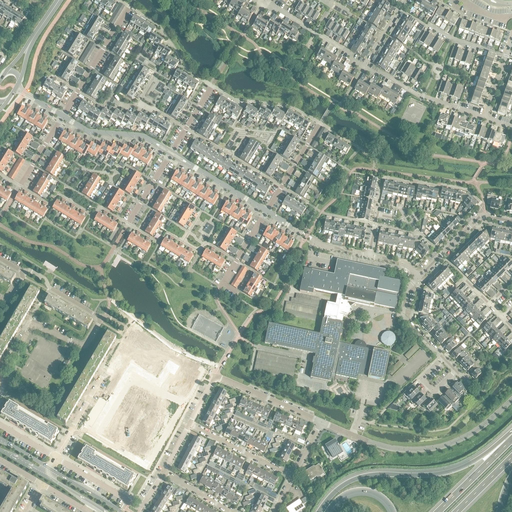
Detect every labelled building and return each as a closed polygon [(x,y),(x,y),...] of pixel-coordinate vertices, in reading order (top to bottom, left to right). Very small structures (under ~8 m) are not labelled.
[(103,0),(101,4),(103,6),(102,8),(105,10),(106,8),(110,1),(110,0),(109,0),(103,0)] [(110,13),(110,12),(113,14),(114,12),(115,10),(117,8),(118,6),(115,4),(116,4),(115,4),(114,3),(114,2),(111,0),(111,1),(110,1),(106,8),(109,9),(107,11),(110,13)] [(232,0),(230,5),(229,5),(228,7),(232,9),(233,7),(235,8),(239,2),(236,0),(232,0)] [(246,2),(246,0),(242,0),(242,2),(243,2),(242,4),(239,2),(235,8),(236,9),(235,11),(239,13),(246,2)] [(381,0),(378,5),(391,13),(393,11),(389,8),(387,8),(389,5),(381,0)] [(417,0),(414,6),(418,9),(423,0),(417,0)] [(423,0),(418,9),(423,11),(428,3),(425,2),(426,1),(426,0),(423,0)] [(423,11),(427,14),(435,1),(434,0),(432,0),(431,3),(430,5),(428,3),(423,11)] [(437,2),(435,1),(427,14),(432,17),(437,9),(436,9),(434,7),(435,6),(437,2)] [(249,4),(246,2),(239,13),(237,16),(241,19),(241,17),(243,18),(247,11),(244,9),(244,8),(245,9),(249,4)] [(295,17),(297,18),(305,5),(299,2),(295,10),(298,12),(295,17)] [(0,11),(0,14),(3,16),(8,8),(4,5),(0,11)] [(309,8),(305,5),(297,18),(299,19),(301,14),(305,16),(309,8)] [(391,13),(378,5),(376,9),(383,14),(385,12),(386,12),(386,13),(386,12),(390,15),(391,13)] [(443,9),(439,7),(435,15),(440,18),(446,6),(445,5),(443,9)] [(446,6),(440,18),(444,20),(449,13),(446,11),(448,7),(446,6)] [(246,25),(256,8),(253,7),(250,12),(251,12),(250,13),(247,11),(243,18),(241,21),(246,25)] [(3,16),(7,19),(12,10),(8,8),(3,16)] [(308,18),(305,23),(307,24),(314,11),(309,8),(305,16),(308,18)] [(376,9),(373,13),(386,22),(387,20),(384,17),(383,17),(382,16),(383,14),(376,9)] [(11,21),(16,13),(12,10),(7,19),(11,21)] [(319,14),(314,11),(307,24),(308,25),(311,20),(315,22),(319,14)] [(449,13),(444,20),(449,23),(456,12),(454,11),(452,14),(449,13)] [(257,31),(259,28),(263,21),(260,19),(260,18),(261,18),(264,13),(261,12),(251,28),(257,31)] [(454,26),(458,18),(455,17),(457,13),(456,12),(449,23),(454,26)] [(11,21),(15,24),(21,15),(16,13),(11,21)] [(373,13),(370,18),(378,23),(380,20),(381,21),(385,24),(386,22),(373,13)] [(21,15),(15,24),(19,26),(23,20),(25,22),(27,19),(21,15)] [(93,15),(90,20),(100,26),(101,25),(104,26),(102,29),(104,30),(106,27),(104,26),(105,25),(102,23),(103,21),(93,15)] [(135,15),(134,15),(130,22),(133,24),(132,26),(134,28),(136,26),(140,19),(138,18),(138,17),(136,15),(135,16),(135,15)] [(270,30),(271,31),(275,24),(272,22),(273,21),(274,21),(277,16),(274,15),(272,18),(265,29),(269,31),(270,30)] [(263,33),(265,29),(272,18),(269,16),(266,21),(267,22),(266,23),(263,21),(259,28),(260,29),(259,30),(263,33)] [(401,16),(400,18),(414,26),(416,22),(408,16),(407,17),(408,17),(406,19),(405,18),(401,16)] [(282,33),(284,34),(288,27),(285,25),(285,24),(286,24),(289,19),(286,17),(284,21),(278,32),(281,34),(282,33)] [(461,20),(459,28),(464,30),(468,18),(466,17),(465,21),(461,20)] [(370,18),(367,22),(377,28),(381,30),(382,28),(378,26),(377,25),(378,23),(370,18)] [(411,31),(414,26),(400,18),(398,20),(402,22),(404,23),(402,25),(411,31)] [(468,18),(464,30),(469,32),(472,24),(469,22),(470,19),(468,18)] [(141,19),(140,19),(136,26),(138,27),(137,29),(140,31),(145,22),(143,21),(144,20),(141,19)] [(276,35),(278,32),(284,21),(281,19),(278,24),(279,25),(279,26),(275,24),(271,31),(273,32),(272,33),(276,35)] [(90,20),(87,24),(88,25),(98,31),(100,27),(102,29),(104,26),(101,25),(100,26),(90,20)] [(334,24),(329,20),(324,28),(328,31),(325,35),(327,36),(334,24)] [(474,34),(478,22),(476,21),(475,25),(472,24),(469,32),(474,34)] [(146,22),(145,22),(140,31),(145,34),(146,32),(151,25),(150,25),(149,24),(149,23),(146,22)] [(284,36),(288,38),(297,24),(294,22),(291,27),(292,28),(291,29),(288,27),(284,34),(285,34),(284,36)] [(479,36),(482,27),(479,26),(480,22),(478,22),(474,34),(479,36)] [(294,40),(297,42),(301,35),(298,33),(295,31),(296,30),(297,31),(300,26),(297,24),(288,38),(292,41),(293,39),(294,40)] [(339,26),(334,24),(327,36),(328,37),(331,33),(334,34),(339,26)] [(367,24),(364,28),(372,33),(373,31),(374,32),(375,32),(378,34),(380,32),(376,30),(376,29),(367,24)] [(482,27),(479,36),(484,37),(488,25),(487,24),(485,28),(482,27)] [(85,29),(87,30),(95,35),(95,34),(98,31),(88,25),(87,26),(85,28),(86,29),(85,29)] [(148,36),(150,37),(153,33),(156,28),(154,27),(151,25),(151,26),(151,25),(146,32),(149,34),(148,36)] [(408,35),(411,31),(402,25),(401,28),(400,27),(399,27),(396,25),(394,26),(408,35)] [(488,25),(484,37),(489,39),(492,31),(489,29),(490,26),(488,25)] [(339,26),(334,34),(338,36),(335,41),(337,42),(344,29),(339,26)] [(406,39),(408,35),(394,26),(393,28),(397,31),(398,32),(397,34),(406,39)] [(361,33),(374,41),(376,39),(372,36),(370,35),(372,33),(364,28),(361,33)] [(494,41),(499,29),(497,28),(496,32),(492,31),(489,39),(494,41)] [(349,33),(344,29),(337,42),(338,43),(341,38),(344,41),(349,33)] [(500,29),(499,29),(494,41),(500,43),(503,34),(499,33),(500,29)] [(92,40),(93,41),(96,37),(97,38),(98,36),(95,34),(95,35),(87,30),(85,30),(83,35),(92,40)] [(431,31),(430,30),(428,33),(425,31),(419,41),(423,44),(431,31)] [(431,31),(423,44),(428,47),(434,37),(431,35),(433,32),(431,31)] [(81,43),(82,42),(84,38),(76,33),(73,38),(81,43)] [(118,36),(117,38),(120,39),(120,38),(128,43),(131,38),(123,33),(121,37),(118,36)] [(153,33),(150,37),(148,40),(151,42),(150,44),(153,46),(154,44),(158,37),(158,36),(156,35),(157,35),(154,33),(153,34),(153,33)] [(359,37),(366,42),(368,39),(369,40),(373,43),(374,41),(361,33),(359,37)] [(403,44),(406,39),(397,34),(395,36),(394,36),(394,35),(394,36),(390,33),(389,35),(393,38),(403,44)] [(434,37),(428,47),(433,50),(441,36),(439,35),(437,39),(434,37)] [(159,37),(158,37),(154,44),(156,45),(155,47),(158,49),(160,45),(163,40),(162,39),(162,38),(159,36),(159,37)] [(433,50),(437,52),(443,43),(440,41),(442,37),(441,36),(433,50)] [(366,42),(359,37),(356,41),(369,49),(370,47),(366,45),(367,45),(366,45),(365,44),(366,42)] [(388,37),(387,39),(390,41),(391,41),(392,42),(391,45),(399,50),(402,45),(392,39),(388,37)] [(85,43),(82,42),(81,43),(73,38),(70,42),(79,47),(81,44),(84,45),(85,43)] [(125,47),(127,49),(130,44),(128,43),(120,38),(120,39),(118,43),(125,47)] [(356,41),(353,46),(361,51),(363,48),(364,49),(368,51),(369,49),(356,41)] [(70,42),(68,47),(76,52),(76,51),(79,47),(70,42)] [(113,45),(111,47),(114,49),(115,48),(122,52),(124,53),(127,49),(125,47),(118,43),(115,47),(113,45)] [(324,50),(318,47),(314,53),(318,55),(317,56),(322,60),(331,45),(328,43),(324,50)] [(158,49),(154,54),(158,56),(157,57),(159,58),(160,57),(161,55),(166,48),(165,48),(164,47),(164,46),(161,44),(161,45),(160,45),(158,49)] [(384,44),(383,46),(397,54),(399,50),(391,45),(389,47),(388,46),(384,44)] [(330,52),(334,47),(331,45),(322,60),(327,63),(332,55),(328,53),(329,52),(330,52)] [(454,60),(460,45),(458,45),(456,48),(453,47),(449,58),(454,60)] [(460,62),(463,51),(460,50),(461,46),(460,45),(454,60),(460,62)] [(360,53),(361,51),(353,46),(350,50),(360,56),(364,58),(365,56),(361,54),(360,53)] [(394,59),(397,54),(383,46),(381,48),(385,50),(387,51),(385,53),(394,59)] [(65,52),(73,57),(75,53),(76,54),(77,55),(79,53),(76,51),(76,52),(68,47),(65,52)] [(114,49),(112,52),(121,58),(124,53),(122,52),(115,48),(114,49)] [(166,48),(161,55),(164,57),(163,59),(165,60),(168,56),(171,51),(169,50),(169,49),(167,48),(166,48)] [(463,51),(460,62),(465,63),(470,49),(468,48),(467,52),(463,51)] [(339,55),(341,51),(338,49),(335,55),(335,56),(336,56),(335,57),(332,55),(327,63),(332,66),(339,55)] [(470,49),(465,63),(470,65),(474,54),(470,53),(472,49),(470,49)] [(485,57),(498,61),(498,59),(494,58),(496,54),(487,51),(485,57)] [(378,52),(377,54),(391,63),(394,59),(385,53),(384,56),(383,55),(382,55),(378,52)] [(389,67),(391,63),(377,54),(376,56),(380,59),(381,60),(380,62),(389,67)] [(332,66),(330,69),(335,72),(340,65),(336,63),(337,62),(338,62),(339,62),(342,56),(339,55),(332,66)] [(169,66),(173,59),(171,58),(172,57),(169,56),(168,56),(165,60),(163,63),(166,65),(165,67),(168,68),(169,66)] [(75,68),(75,67),(78,63),(68,57),(65,62),(75,68)] [(123,61),(116,57),(113,61),(111,59),(109,61),(112,63),(113,62),(120,66),(123,61)] [(483,62),(492,65),(493,62),(497,63),(498,61),(485,57),(483,62)] [(174,60),(173,59),(169,66),(172,68),(171,70),(173,71),(179,62),(178,62),(177,61),(174,59),(174,60)] [(340,65),(335,72),(340,76),(348,64),(350,61),(347,59),(343,65),(344,66),(343,67),(340,65)] [(389,67),(380,62),(378,64),(377,64),(377,63),(373,61),(372,63),(376,65),(376,66),(386,72),(389,67)] [(65,62),(62,67),(72,72),(74,69),(77,70),(78,68),(75,67),(75,68),(65,62)] [(110,66),(117,71),(120,66),(113,62),(112,63),(110,66)] [(403,78),(411,65),(406,62),(400,72),(403,73),(401,77),(403,78)] [(482,67),(494,71),(495,69),(491,68),(492,65),(483,62),(482,67)] [(348,64),(340,76),(338,79),(344,82),(348,75),(345,73),(346,71),(346,72),(347,72),(350,66),(348,64)] [(409,77),(415,68),(411,65),(403,78),(404,79),(406,76),(409,77)] [(117,71),(110,66),(107,70),(105,68),(104,70),(106,72),(107,71),(116,77),(119,72),(117,71)] [(139,72),(146,76),(147,75),(149,71),(148,71),(149,68),(146,66),(145,69),(140,66),(137,71),(139,72)] [(59,71),(61,72),(69,77),(70,76),(72,72),(62,67),(59,71)] [(480,72),(488,75),(490,72),(493,73),(494,71),(482,67),(480,72)] [(415,68),(409,77),(412,79),(410,82),(412,84),(420,70),(415,68)] [(344,82),(349,86),(358,71),(355,69),(352,74),(352,75),(352,76),(352,77),(348,75),(344,82)] [(177,70),(173,77),(176,79),(175,81),(177,82),(178,80),(183,73),(182,73),(181,72),(181,71),(178,70),(177,70),(178,70),(177,70)] [(425,73),(420,70),(412,84),(413,85),(416,81),(419,83),(425,73)] [(104,76),(113,82),(116,77),(107,71),(106,72),(104,76)] [(58,77),(66,82),(69,78),(71,80),(72,78),(70,76),(69,77),(61,72),(58,77)] [(149,77),(147,75),(146,76),(139,72),(136,76),(143,81),(146,77),(148,79),(149,77)] [(478,77),(490,81),(491,80),(487,78),(488,75),(480,72),(478,77)] [(183,74),(183,73),(178,80),(181,82),(180,84),(183,86),(184,83),(188,76),(186,75),(184,73),(183,74)] [(366,76),(363,74),(354,89),(360,92),(364,85),(361,83),(361,81),(362,81),(363,81),(366,76)] [(107,81),(98,75),(95,79),(93,77),(92,79),(94,81),(95,80),(104,86),(107,81)] [(140,85),(141,84),(143,81),(136,76),(133,81),(140,85)] [(188,76),(184,83),(186,85),(185,87),(188,89),(189,87),(193,80),(193,79),(193,80),(191,78),(192,78),(189,76),(189,77),(188,76)] [(376,77),(374,80),(367,92),(372,95),(377,88),(373,85),(374,84),(375,84),(379,79),(376,77)] [(476,82),(485,85),(486,82),(490,83),(490,81),(478,77),(476,82)] [(194,80),(193,80),(189,87),(192,88),(190,90),(193,92),(199,83),(198,83),(197,82),(197,81),(194,79),(194,80)] [(365,95),(367,92),(374,80),(371,79),(368,84),(368,85),(367,87),(364,85),(360,92),(365,95)] [(52,83),(51,82),(47,80),(42,88),(47,91),(52,83)] [(53,80),(52,81),(51,82),(52,83),(47,91),(52,94),(57,86),(53,83),(55,81),(53,80)] [(92,85),(99,89),(101,91),(104,86),(95,80),(94,81),(92,85)] [(385,98),(389,90),(386,88),(386,87),(387,87),(388,87),(391,82),(388,80),(386,83),(379,95),(385,98)] [(144,86),(141,84),(140,85),(133,81),(130,86),(137,90),(139,91),(140,89),(139,88),(140,86),(142,88),(144,86)] [(446,83),(441,81),(437,92),(441,93),(440,97),(441,97),(446,83)] [(377,98),(379,95),(386,83),(383,82),(380,87),(380,88),(381,88),(380,90),(377,88),(372,95),(377,98)] [(475,87),(487,92),(488,90),(484,88),(485,85),(476,82),(475,87)] [(446,83),(441,97),(443,98),(445,94),(448,95),(452,85),(446,83)] [(385,98),(390,101),(399,86),(396,84),(393,90),(393,91),(392,93),(389,90),(385,98)] [(64,86),(62,85),(60,88),(61,89),(56,97),(61,100),(66,91),(62,89),(64,86)] [(87,87),(86,89),(89,90),(89,89),(96,94),(99,89),(92,85),(90,88),(87,87)] [(452,85),(448,95),(451,96),(450,100),(452,101),(457,86),(452,85)] [(57,86),(52,94),(56,97),(61,89),(60,88),(57,86)] [(135,95),(135,94),(137,90),(130,86),(127,90),(135,95)] [(399,86),(390,101),(395,104),(397,106),(400,102),(397,101),(400,97),(396,95),(397,93),(397,94),(398,93),(402,88),(399,86)] [(457,86),(452,101),(453,102),(455,98),(459,99),(463,89),(457,86)] [(511,88),(502,86),(502,87),(505,89),(504,92),(511,94),(511,88)] [(487,92),(475,87),(473,92),(481,95),(483,92),(486,93),(487,92)] [(89,89),(89,90),(86,94),(94,99),(96,94),(89,89)] [(138,95),(135,94),(135,95),(127,90),(124,95),(132,100),(134,96),(137,97),(138,95)] [(471,98),(483,102),(484,100),(480,99),(481,95),(473,92),(471,98)] [(503,95),(499,94),(497,93),(496,95),(499,96),(511,100),(511,97),(511,94),(504,92),(503,95)] [(184,106),(185,105),(187,101),(179,96),(176,101),(184,106)] [(219,105),(222,107),(226,100),(226,99),(223,97),(223,98),(221,97),(221,96),(215,106),(218,107),(219,105)] [(501,102),(509,105),(511,100),(499,96),(498,98),(502,99),(501,102)] [(483,102),(471,98),(469,103),(478,106),(479,102),(483,104),(483,102)] [(87,104),(86,104),(85,103),(86,102),(83,100),(78,110),(82,112),(87,104)] [(227,110),(231,103),(231,102),(228,100),(228,101),(226,100),(222,107),(221,109),(223,110),(224,108),(227,110)] [(88,101),(86,104),(87,104),(82,112),(87,115),(92,107),(88,105),(90,102),(88,101)] [(176,101),(173,105),(182,110),(184,107),(187,108),(188,106),(185,105),(184,106),(176,101)] [(496,104),(495,106),(507,110),(509,105),(501,102),(500,105),(496,104)] [(230,112),(232,113),(237,106),(236,106),(236,105),(234,104),(233,104),(232,103),(231,103),(227,110),(226,112),(229,114),(230,112)] [(179,115),(179,114),(182,110),(173,105),(171,104),(169,109),(179,115)] [(243,114),(245,116),(248,117),(253,108),(253,107),(250,106),(248,105),(243,114)] [(29,107),(27,106),(25,109),(26,109),(21,118),(26,120),(31,112),(27,110),(29,107)] [(231,115),(237,119),(242,109),(241,109),(242,108),(239,107),(237,106),(232,113),(231,115)] [(262,107),(262,106),(259,111),(256,116),(259,117),(260,115),(263,117),(267,110),(266,109),(267,109),(264,107),(264,108),(262,107)] [(506,115),(507,110),(495,106),(495,108),(498,109),(497,112),(506,115)] [(26,109),(25,109),(22,107),(17,115),(21,118),(26,109)] [(97,110),(96,110),(92,107),(87,115),(91,118),(90,119),(91,120),(97,110)] [(97,121),(99,117),(101,113),(98,111),(99,108),(97,107),(96,110),(97,110),(91,120),(92,119),(97,121)] [(109,123),(111,118),(113,114),(110,112),(111,110),(109,108),(108,111),(109,112),(104,120),(109,123)] [(253,108),(248,117),(253,121),(256,116),(259,111),(258,111),(259,110),(256,109),(255,109),(254,108),(253,108)] [(276,108),(275,108),(272,113),(270,117),(272,119),(273,117),(276,118),(281,111),(280,111),(280,110),(278,109),(277,109),(275,108),(276,108)] [(109,112),(108,111),(104,109),(101,113),(99,117),(104,120),(109,112)] [(182,116),(179,114),(179,115),(169,109),(166,113),(176,120),(178,116),(181,118),(182,116)] [(120,112),(116,110),(113,114),(111,118),(116,121),(121,113),(120,112)] [(121,110),(120,112),(121,113),(116,121),(121,124),(123,120),(125,116),(122,114),(123,111),(121,110)] [(267,110),(263,117),(261,119),(264,120),(265,118),(268,120),(270,117),(272,113),(272,112),(269,110),(269,111),(267,110)] [(289,110),(287,112),(286,115),(283,119),(286,120),(288,122),(290,120),(294,113),(293,113),(294,112),(291,110),(291,111),(289,110)] [(37,112),(35,111),(34,114),(35,114),(30,123),(34,125),(39,117),(36,115),(37,112)] [(133,126),(135,121),(137,117),(134,115),(135,112),(133,111),(132,114),(133,114),(128,123),(133,126)] [(281,111),(276,118),(275,120),(278,122),(279,120),(282,122),(283,119),(286,115),(285,114),(286,114),(283,112),(282,113),(281,112),(281,111)] [(31,112),(26,120),(30,123),(35,114),(34,114),(31,112)] [(123,120),(128,123),(133,114),(132,114),(128,112),(125,116),(123,120)] [(145,116),(144,115),(140,113),(137,117),(135,121),(139,124),(138,126),(139,126),(145,116)] [(145,127),(146,124),(149,119),(146,117),(147,114),(145,113),(144,114),(144,115),(145,116),(139,126),(139,127),(140,125),(145,127)] [(290,120),(288,122),(291,124),(292,122),(295,123),(299,116),(299,115),(296,114),(294,113),(290,120)] [(452,118),(449,116),(446,126),(449,127),(449,129),(450,130),(456,113),(454,113),(452,118)] [(452,128),(456,130),(459,120),(456,119),(458,114),(456,113),(450,130),(452,130),(452,128)] [(146,124),(151,127),(157,117),(156,117),(152,114),(149,119),(146,124)] [(156,130),(157,129),(156,128),(161,120),(158,118),(159,115),(157,114),(156,117),(157,117),(151,127),(156,130)] [(218,120),(210,115),(208,118),(205,117),(204,119),(207,120),(207,119),(215,124),(218,120)] [(442,125),(446,126),(449,116),(445,115),(445,117),(440,115),(436,125),(441,127),(442,125)] [(46,117),(44,116),(42,119),(43,120),(38,128),(42,130),(48,122),(44,120),(46,117)] [(299,116),(295,123),(294,125),(296,127),(298,125),(300,127),(305,119),(304,119),(302,117),(301,117),(300,116),(299,116)] [(39,117),(34,125),(38,128),(43,120),(42,119),(39,117)] [(204,124),(212,129),(215,124),(207,119),(207,120),(204,124)] [(306,130),(310,123),(309,122),(310,122),(307,120),(307,121),(305,120),(305,119),(300,127),(299,129),(302,130),(303,128),(306,130)] [(156,128),(157,129),(161,131),(166,123),(165,123),(161,120),(156,128)] [(169,121),(167,120),(165,123),(166,123),(161,131),(166,134),(171,126),(167,124),(169,121)] [(465,122),(459,120),(456,130),(460,131),(459,133),(464,134),(467,125),(464,123),(465,122)] [(476,126),(473,136),(477,137),(476,139),(477,139),(483,123),(481,122),(480,127),(476,126)] [(483,123),(477,139),(479,140),(479,138),(483,139),(486,129),(483,128),(485,124),(483,123)] [(212,129),(204,124),(202,128),(199,126),(198,128),(201,130),(201,129),(210,134),(212,129)] [(467,125),(464,134),(469,136),(469,134),(473,136),(476,126),(471,124),(470,126),(467,125)] [(486,129),(483,139),(482,141),(486,143),(486,142),(488,143),(493,127),(491,126),(490,131),(486,129)] [(493,127),(488,143),(489,143),(490,141),(493,143),(497,133),(493,132),(495,127),(493,127)] [(207,139),(210,134),(201,129),(201,130),(198,134),(207,139)] [(63,143),(67,146),(72,137),(69,135),(71,133),(69,131),(67,134),(68,135),(63,143)] [(59,140),(63,143),(68,135),(67,134),(64,132),(59,140)] [(29,142),(30,141),(32,137),(25,133),(22,138),(29,142)] [(500,134),(497,133),(493,143),(497,144),(496,146),(501,147),(505,138),(500,136),(500,134)] [(321,142),(329,147),(334,138),(334,137),(331,135),(331,136),(329,135),(329,134),(328,136),(326,134),(321,142)] [(296,146),(297,145),(299,141),(291,136),(288,140),(296,146)] [(67,146),(71,148),(76,140),(75,139),(72,137),(67,146)] [(71,148),(75,151),(81,142),(77,140),(79,138),(77,137),(75,139),(76,140),(71,148)] [(32,145),(33,143),(30,141),(29,142),(22,138),(19,142),(27,147),(29,143),(32,145)] [(334,138),(329,147),(331,148),(332,146),(335,148),(339,141),(339,140),(336,138),(336,139),(334,138)] [(245,144),(248,145),(257,150),(260,145),(251,140),(249,144),(248,143),(248,142),(247,141),(246,141),(245,144)] [(298,148),(300,146),(297,145),(296,146),(288,140),(285,145),(293,150),(296,147),(298,148)] [(200,144),(199,143),(195,141),(190,149),(195,152),(200,144)] [(201,141),(199,143),(200,144),(195,152),(200,155),(205,147),(201,144),(202,142),(201,141)] [(338,150),(340,151),(345,144),(344,144),(345,143),(342,142),(341,142),(340,141),(339,141),(335,148),(334,150),(337,152),(338,150)] [(27,147),(19,142),(16,147),(24,151),(27,147)] [(75,151),(80,153),(85,145),(84,144),(81,142),(75,151)] [(87,143),(85,142),(84,144),(85,145),(80,153),(84,156),(87,152),(86,152),(89,147),(86,146),(87,143)] [(91,143),(89,147),(86,152),(87,152),(91,154),(96,146),(95,145),(91,143)] [(98,144),(96,143),(95,145),(96,146),(91,154),(95,157),(98,152),(100,148),(97,146),(98,144)] [(109,145),(107,143),(106,146),(107,147),(102,155),(106,158),(108,153),(111,149),(108,147),(109,145)] [(102,144),(100,148),(98,152),(102,155),(107,147),(106,146),(102,144)] [(118,144),(117,147),(118,147),(113,156),(117,158),(119,154),(122,150),(119,148),(120,145),(118,144)] [(345,144),(340,151),(339,153),(342,155),(343,153),(346,155),(350,147),(349,147),(350,146),(347,145),(345,144)] [(113,145),(111,149),(108,153),(113,156),(118,147),(117,147),(113,145)] [(131,146),(129,145),(128,148),(129,148),(124,157),(128,159),(130,155),(133,151),(130,149),(131,146)] [(248,145),(245,149),(254,154),(257,150),(248,145)] [(293,150),(285,145),(282,150),(291,155),(291,154),(293,150)] [(119,154),(124,157),(129,148),(128,148),(124,146),(122,150),(119,154)] [(134,157),(139,160),(144,152),(140,150),(142,147),(140,146),(139,149),(140,149),(134,157)] [(210,146),(208,149),(209,150),(204,158),(209,161),(214,152),(210,150),(212,148),(210,146)] [(13,152),(21,156),(23,152),(26,154),(27,152),(24,151),(16,147),(13,152)] [(135,147),(133,151),(130,155),(134,157),(140,149),(139,149),(135,147)] [(209,150),(208,149),(205,147),(200,155),(204,158),(209,150)] [(10,159),(11,158),(13,154),(6,149),(3,154),(10,159)] [(251,159),(254,154),(245,149),(243,153),(240,151),(239,153),(242,155),(242,154),(251,159)] [(279,155),(288,160),(290,156),(293,158),(294,156),(291,154),(291,155),(282,150),(279,155)] [(149,151),(147,154),(148,154),(143,163),(147,165),(152,157),(149,155),(151,152),(149,151)] [(55,156),(52,155),(51,157),(54,158),(54,157),(61,162),(64,157),(57,152),(55,156)] [(144,152),(139,160),(143,163),(148,154),(147,154),(144,152)] [(219,155),(218,155),(214,152),(209,161),(213,163),(212,165),(219,155)] [(214,164),(218,166),(223,158),(220,156),(221,153),(219,152),(218,155),(219,155),(212,165),(213,166),(214,164)] [(285,164),(280,161),(282,159),(273,153),(270,158),(272,159),(279,163),(280,162),(282,164),(281,166),(281,167),(282,168),(284,164),(285,164)] [(316,159),(316,158),(324,163),(327,164),(330,159),(319,153),(317,157),(314,155),(313,157),(316,159)] [(13,161),(14,159),(11,158),(10,159),(3,154),(0,159),(8,163),(10,160),(13,161)] [(242,154),(242,155),(240,159),(248,164),(251,159),(242,154)] [(51,162),(59,166),(61,162),(54,157),(54,158),(51,162)] [(228,161),(227,161),(223,158),(218,166),(223,169),(228,161)] [(223,169),(228,172),(233,164),(229,162),(231,159),(229,158),(227,161),(228,161),(223,169)] [(322,168),(324,163),(316,158),(316,159),(313,163),(322,168)] [(272,159),(269,164),(276,168),(278,164),(281,166),(282,164),(280,162),(279,163),(272,159)] [(56,171),(59,166),(51,162),(49,166),(46,164),(45,166),(48,168),(48,167),(56,171)] [(267,162),(264,167),(273,173),(274,172),(276,168),(269,164),(267,162)] [(323,168),(322,168),(313,163),(311,166),(310,166),(311,165),(309,164),(307,167),(310,168),(311,167),(320,173),(323,168)] [(237,167),(236,166),(233,164),(228,172),(232,175),(237,167)] [(237,167),(232,175),(237,178),(242,170),(238,167),(240,165),(238,164),(236,166),(237,167)] [(53,176),(56,171),(48,167),(48,168),(45,171),(53,176)] [(261,172),(270,178),(273,174),(275,175),(277,173),(274,172),(273,173),(264,167),(261,172)] [(311,167),(310,168),(308,172),(318,179),(321,174),(320,173),(311,167)] [(242,181),(246,184),(251,175),(248,173),(249,170),(247,169),(246,172),(247,173),(242,181)] [(242,170),(237,178),(242,181),(247,173),(246,172),(242,170)] [(134,171),(131,176),(139,181),(139,180),(142,176),(134,171)] [(180,185),(185,177),(181,175),(183,172),(181,171),(179,174),(180,174),(175,182),(180,185)] [(179,174),(176,172),(171,180),(175,182),(180,174),(179,174)] [(42,177),(40,175),(38,177),(41,179),(42,178),(49,182),(52,177),(45,173),(42,177)] [(301,178),(303,179),(304,179),(312,183),(315,179),(307,174),(304,178),(302,176),(301,178)] [(98,184),(101,179),(93,175),(91,178),(88,177),(87,179),(90,180),(90,179),(98,184)] [(256,178),(255,178),(251,175),(246,184),(251,186),(256,178)] [(251,186),(256,189),(261,181),(257,179),(259,176),(257,175),(255,178),(256,178),(251,186)] [(131,176),(128,181),(136,185),(138,182),(141,183),(142,181),(139,180),(139,181),(131,176)] [(191,177),(189,176),(188,179),(189,179),(184,188),(188,190),(193,182),(190,180),(191,177)] [(189,179),(188,179),(185,177),(180,185),(184,188),(189,179)] [(39,183),(46,187),(49,182),(42,178),(41,179),(39,183)] [(87,184),(95,189),(98,184),(90,179),(90,180),(87,184)] [(301,183),(309,188),(312,183),(304,179),(303,179),(301,183)] [(136,185),(128,181),(126,185),(133,190),(133,189),(136,185)] [(196,195),(201,187),(198,185),(200,182),(198,181),(196,184),(197,184),(192,193),(196,195)] [(256,189),(261,192),(265,184),(265,183),(261,181),(256,189)] [(264,197),(265,195),(270,187),(266,185),(268,182),(266,181),(265,183),(265,184),(261,192),(259,194),(264,197)] [(197,184),(196,184),(193,182),(188,190),(192,193),(197,184)] [(43,192),(46,187),(39,183),(36,186),(34,185),(33,187),(35,188),(36,187),(43,192)] [(306,193),(309,188),(301,183),(299,187),(296,185),(295,187),(297,189),(298,188),(306,193)] [(82,186),(81,188),(84,190),(85,189),(92,193),(95,189),(87,184),(85,188),(82,186)] [(136,191),(133,189),(133,190),(126,185),(123,190),(130,195),(132,191),(135,193),(136,191)] [(205,200),(210,192),(206,190),(208,187),(206,186),(205,189),(206,190),(200,198),(205,200)] [(36,187),(35,188),(33,192),(40,197),(43,192),(36,187)] [(201,187),(196,195),(200,198),(206,190),(205,189),(201,187)] [(7,188),(5,190),(6,191),(2,198),(7,201),(11,194),(7,192),(9,189),(7,188)] [(297,189),(295,193),(303,198),(306,193),(298,188),(297,189)] [(85,189),(84,190),(82,194),(89,198),(92,193),(85,189)] [(121,198),(122,197),(124,193),(117,189),(114,194),(121,198)] [(161,194),(169,199),(171,194),(164,190),(162,194),(159,192),(158,194),(161,195),(161,194)] [(216,193),(215,191),(213,194),(214,195),(209,203),(213,206),(218,197),(215,195),(216,193)] [(460,202),(462,202),(466,194),(460,193),(461,192),(457,191),(455,202),(460,203),(460,202)] [(210,192),(205,200),(209,203),(214,195),(213,194),(210,192)] [(24,196),(23,195),(19,193),(14,200),(19,203),(24,196)] [(24,193),(23,195),(24,196),(19,203),(24,206),(28,199),(25,196),(26,194),(24,193)] [(123,201),(124,199),(122,197),(121,198),(114,194),(111,198),(118,203),(121,199),(123,201)] [(161,194),(161,195),(158,199),(166,204),(169,199),(161,194)] [(462,204),(466,208),(474,200),(471,198),(470,198),(466,194),(462,202),(463,203),(462,204)] [(488,196),(486,197),(487,204),(491,205),(490,208),(498,209),(499,206),(500,206),(501,205),(502,201),(501,200),(500,200),(495,199),(495,198),(488,196)] [(290,199),(287,197),(282,205),(286,208),(291,200),(290,199)] [(292,197),(290,199),(291,200),(286,208),(291,211),(296,203),(292,200),(294,198),(292,197)] [(29,209),(33,212),(38,204),(34,202),(36,199),(34,198),(32,201),(33,202),(29,209)] [(118,203),(111,198),(108,203),(115,208),(116,207),(118,203)] [(24,206),(29,209),(33,202),(32,201),(28,199),(24,206)] [(153,201),(152,203),(155,205),(155,204),(163,208),(166,204),(158,199),(156,203),(153,201)] [(62,200),(61,203),(61,204),(57,211),(62,214),(66,207),(62,204),(64,202),(62,200)] [(470,211),(477,205),(475,203),(476,203),(474,200),(466,208),(464,210),(465,211),(467,209),(470,211)] [(61,203),(57,201),(52,208),(57,211),(61,204),(61,203)] [(226,202),(221,210),(225,213),(231,205),(230,204),(226,202)] [(231,205),(225,213),(230,216),(235,207),(231,205),(233,203),(231,202),(230,204),(231,205)] [(302,202),(300,205),(301,206),(296,214),(301,217),(306,209),(302,206),(303,204),(302,202)] [(105,208),(112,212),(115,208),(118,210),(119,208),(116,207),(115,208),(108,203),(105,208)] [(296,203),(291,211),(296,214),(301,206),(300,205),(296,203)] [(38,204),(33,212),(38,215),(42,207),(38,204)] [(43,204),(42,207),(38,215),(43,218),(47,210),(43,208),(45,205),(43,204)] [(155,204),(155,205),(153,209),(160,213),(163,208),(155,204)] [(192,213),(193,212),(195,208),(188,204),(185,209),(192,213)] [(72,206),(70,209),(71,209),(66,217),(71,220),(76,212),(72,210),(73,207),(72,206)] [(66,207),(62,214),(66,217),(71,209),(70,209),(66,207)] [(235,207),(230,216),(234,218),(239,210),(238,209),(235,207)] [(242,208),(240,207),(238,209),(239,210),(234,218),(238,221),(243,212),(240,211),(242,208)] [(194,216),(195,214),(193,212),(192,213),(185,209),(182,213),(189,218),(191,214),(194,216)] [(71,220),(76,222),(80,215),(79,215),(76,212),(71,220)] [(83,213),(81,212),(79,215),(80,215),(76,222),(81,225),(85,218),(81,216),(83,213)] [(243,212),(238,221),(242,223),(247,215),(246,214),(243,212)] [(247,226),(252,218),(248,216),(250,213),(248,212),(246,214),(247,215),(242,223),(247,226)] [(102,216),(98,213),(94,220),(99,223),(103,216),(102,216)] [(99,223),(103,226),(108,219),(104,217),(106,214),(104,213),(102,216),(103,216),(99,223)] [(161,223),(164,218),(157,213),(154,217),(151,215),(150,217),(153,219),(154,218),(161,223)] [(189,218),(182,213),(179,218),(191,225),(192,224),(190,223),(189,223),(187,222),(189,218)] [(451,217),(447,220),(454,227),(457,224),(451,217)] [(151,223),(158,227),(161,223),(154,218),(153,219),(151,223)] [(188,226),(189,227),(190,227),(191,225),(179,218),(176,223),(183,227),(186,224),(188,225),(188,226)] [(108,219),(103,226),(108,229),(113,222),(112,221),(108,219)] [(113,219),(112,221),(113,222),(108,229),(113,232),(117,225),(114,222),(115,220),(113,219)] [(454,227),(447,220),(443,224),(450,231),(454,227)] [(158,227),(151,223),(148,226),(146,225),(146,224),(145,223),(144,225),(155,232),(158,227)] [(446,234),(450,231),(443,224),(440,227),(446,234)] [(147,228),(145,232),(152,237),(155,232),(144,225),(143,226),(144,227),(145,227),(147,228)] [(271,230),(268,228),(263,236),(267,239),(275,226),(273,225),(272,227),(273,227),(271,230)] [(271,241),(276,233),(273,231),(275,228),(275,229),(276,227),(275,226),(267,239),(271,241)] [(434,229),(443,238),(446,234),(440,227),(438,226),(434,229)] [(226,233),(238,240),(239,239),(237,238),(234,237),(237,233),(229,228),(226,233)] [(495,239),(497,230),(495,229),(496,228),(492,228),(491,231),(486,230),(489,240),(490,240),(490,238),(495,239)] [(443,238),(434,229),(432,230),(434,233),(432,235),(439,242),(443,238)] [(276,233),(271,241),(275,244),(283,231),(281,230),(281,232),(280,235),(276,233)] [(480,232),(476,236),(483,243),(487,239),(488,240),(489,240),(486,230),(482,234),(480,232)] [(127,241),(132,244),(139,232),(137,231),(136,233),(137,233),(135,236),(132,233),(127,241)] [(280,246),(285,238),(281,236),(283,233),(284,234),(285,232),(283,231),(275,244),(280,246)] [(132,244),(137,247),(141,239),(137,237),(139,234),(140,235),(141,233),(139,232),(132,244)] [(238,240),(226,233),(223,238),(231,242),(233,239),(236,240),(235,241),(237,242),(238,240)] [(284,249),(291,236),(290,235),(289,237),(288,240),(285,238),(280,246),(284,249)] [(432,235),(428,238),(435,245),(439,242),(432,235)] [(160,246),(165,249),(172,237),(171,236),(170,238),(169,241),(165,239),(160,246)] [(291,236),(284,249),(288,251),(293,243),(290,241),(291,238),(292,239),(293,237),(291,236)] [(483,243),(476,236),(473,239),(479,246),(483,243)] [(137,247),(141,249),(148,238),(147,237),(146,238),(146,239),(145,242),(141,239),(137,247)] [(172,237),(165,249),(170,252),(174,244),(171,242),(172,239),(173,240),(174,238),(172,237)] [(146,252),(151,245),(147,243),(148,240),(149,240),(150,239),(148,238),(141,249),(146,252)] [(231,242),(223,238),(221,242),(232,250),(233,248),(231,247),(231,248),(228,246),(231,242)] [(410,239),(407,250),(408,250),(409,248),(413,249),(413,248),(415,248),(419,241),(410,239)] [(479,246),(473,239),(469,243),(476,250),(478,248),(480,250),(482,248),(479,246)] [(417,255),(418,255),(426,247),(419,241),(415,248),(416,250),(415,250),(418,253),(417,255)] [(170,252),(175,255),(182,243),(180,242),(179,244),(180,244),(178,247),(174,244),(170,252)] [(232,250),(221,242),(218,247),(225,252),(227,248),(230,250),(231,251),(232,250)] [(182,243),(175,255),(179,257),(184,250),(180,248),(182,245),(182,246),(183,244),(182,243)] [(476,250),(469,243),(465,247),(472,253),(476,250)] [(201,257),(206,260),(213,248),(212,247),(211,249),(210,252),(206,250),(201,257)] [(426,247),(418,255),(418,256),(419,255),(422,258),(429,251),(426,247)] [(465,247),(462,250),(469,257),(472,253),(465,247)] [(179,257),(184,260),(191,249),(189,248),(188,249),(189,250),(187,252),(184,250),(179,257)] [(206,260),(211,263),(215,255),(212,253),(213,250),(214,251),(215,249),(213,248),(206,260)] [(266,257),(269,252),(261,248),(259,252),(256,250),(257,249),(255,248),(254,250),(266,257)] [(192,251),(192,250),(193,250),(191,249),(184,260),(189,263),(193,256),(189,254),(191,251),(192,251)] [(263,262),(266,257),(254,250),(253,252),(255,253),(255,252),(258,254),(255,257),(263,262)] [(469,257),(462,250),(458,254),(465,261),(469,257)] [(211,263),(216,266),(223,254),(221,253),(220,255),(221,255),(219,258),(215,255),(211,263)] [(220,269),(225,261),(221,259),(223,256),(223,257),(224,255),(223,254),(216,266),(220,269)] [(458,254),(455,257),(461,264),(465,261),(458,254)] [(263,262),(255,257),(253,261),(250,260),(251,259),(249,258),(248,260),(260,267),(263,262)] [(458,268),(461,264),(455,257),(451,261),(458,268)] [(501,260),(500,260),(508,268),(511,264),(505,258),(502,261),(501,260)] [(257,271),(260,267),(248,260),(247,261),(249,262),(249,261),(252,263),(250,267),(257,271)] [(345,262),(337,260),(334,275),(310,270),(304,269),(299,291),(307,293),(312,294),(313,290),(345,296),(344,301),(337,305),(327,303),(325,313),(343,317),(353,311),(350,307),(355,303),(373,307),(374,305),(395,309),(401,282),(383,278),(385,270),(352,263),(351,264),(344,263),(345,262)] [(501,262),(498,265),(505,272),(508,268),(500,260),(500,261),(501,262)] [(494,267),(493,267),(501,275),(505,272),(498,265),(495,268),(494,267)] [(7,271),(1,267),(0,269),(0,278),(11,284),(16,276),(10,272),(10,271),(8,270),(7,271)] [(441,271),(448,277),(452,274),(445,267),(441,271)] [(491,272),(497,279),(501,275),(493,267),(493,268),(494,269),(491,272)] [(444,281),(448,277),(441,271),(437,274),(444,281)] [(489,271),(486,274),(486,275),(494,283),(497,279),(491,272),(489,271)] [(247,276),(259,283),(262,278),(254,273),(252,277),(249,276),(250,275),(248,274),(247,276)] [(437,274),(434,278),(441,285),(444,281),(437,274)] [(486,276),(483,279),(490,286),(494,283),(486,275),(485,275),(486,276)] [(259,283),(247,276),(246,277),(248,278),(251,279),(249,283),(256,287),(259,283)] [(430,281),(437,288),(441,285),(434,278),(430,281)] [(482,278),(478,281),(479,282),(486,290),(490,286),(483,279),(482,278)] [(433,292),(437,288),(430,281),(423,288),(431,292),(432,291),(433,292)] [(479,284),(476,287),(483,294),(486,290),(479,282),(478,282),(479,284)] [(241,285),(253,292),(256,287),(249,283),(246,287),(244,285),(244,284),(242,283),(241,285)] [(245,289),(243,292),(250,297),(253,292),(241,285),(240,287),(242,288),(243,287),(245,289)] [(31,287),(22,302),(31,307),(34,301),(35,302),(36,300),(36,299),(40,292),(31,287)] [(423,288),(421,297),(431,299),(432,294),(431,294),(431,292),(423,288)] [(457,289),(450,296),(453,299),(452,300),(453,301),(461,293),(457,289)] [(454,301),(457,304),(464,297),(461,293),(453,301),(453,302),(454,301)] [(460,308),(468,301),(464,297),(457,304),(460,307),(459,308),(460,308)] [(461,308),(464,311),(471,304),(468,301),(460,308),(460,309),(461,308)] [(22,302),(14,316),(22,321),(26,316),(27,316),(28,314),(27,313),(31,307),(22,302)] [(467,316),(475,308),(471,304),(464,311),(467,314),(466,315),(467,316)] [(429,309),(419,307),(418,312),(421,313),(419,318),(428,316),(429,315),(428,314),(429,309)] [(478,311),(475,308),(467,316),(468,316),(469,315),(472,318),(478,311)] [(473,322),(474,323),(482,315),(478,311),(472,318),(474,321),(473,322)] [(343,323),(342,323),(343,317),(325,313),(324,319),(323,319),(319,334),(269,323),(264,343),(272,345),(272,346),(273,347),(276,347),(276,346),(315,354),(314,358),(313,358),(312,361),(313,361),(312,363),(313,364),(310,378),(330,382),(332,374),(335,374),(335,375),(357,379),(358,375),(368,377),(384,381),(390,353),(373,349),(373,350),(366,348),(366,346),(366,345),(365,343),(364,342),(363,341),(361,341),(360,341),(358,341),(357,342),(355,343),(355,344),(354,346),(339,342),(340,335),(341,335),(342,332),(342,331),(341,331),(343,323)] [(422,326),(425,329),(434,320),(430,316),(429,315),(428,316),(419,318),(423,322),(422,324),(423,325),(422,326)] [(482,315),(474,323),(475,324),(476,323),(479,326),(486,319),(482,315)] [(14,316),(5,331),(14,336),(18,330),(20,328),(19,327),(22,321),(14,316)] [(433,328),(435,330),(445,321),(443,319),(442,319),(438,323),(434,320),(425,329),(428,332),(428,331),(429,332),(433,328)] [(434,338),(437,341),(446,332),(444,329),(445,329),(444,327),(444,326),(446,324),(446,322),(445,321),(435,330),(437,332),(433,336),(435,337),(434,338)] [(484,333),(485,334),(493,326),(489,322),(482,329),(485,332),(484,333)] [(489,336),(496,329),(493,326),(485,334),(486,333),(489,336)] [(491,340),(492,341),(500,333),(496,329),(489,336),(492,339),(491,340)] [(5,331),(0,339),(0,346),(6,350),(9,344),(10,345),(11,342),(14,336),(5,331)] [(140,332),(128,357),(151,368),(162,344),(140,332)] [(389,332),(387,332),(384,333),(382,335),(381,337),(381,340),(382,343),(384,345),(386,346),(389,346),(392,345),(394,343),(395,340),(395,338),(394,335),(392,333),(389,332)] [(445,340),(447,342),(452,338),(446,332),(437,341),(439,344),(440,343),(441,344),(445,340)] [(500,333),(492,341),(492,342),(494,341),(496,344),(503,337),(500,333)] [(498,348),(499,348),(507,340),(503,337),(496,344),(499,347),(498,348)] [(448,353),(458,344),(452,338),(447,342),(449,344),(445,348),(446,349),(446,350),(448,353)] [(503,352),(504,351),(511,344),(507,340),(499,348),(503,352)] [(416,345),(404,356),(408,360),(419,348),(416,345)] [(460,355),(462,357),(466,352),(460,346),(451,355),(454,358),(456,359),(460,355)] [(466,352),(462,357),(464,359),(460,363),(461,364),(460,365),(463,367),(472,358),(466,352)] [(471,367),(473,369),(478,364),(480,362),(478,360),(476,362),(472,358),(463,367),(466,370),(467,371),(471,367)] [(399,361),(388,372),(391,376),(403,364),(399,361)] [(478,364),(473,369),(475,371),(471,375),(472,376),(472,377),(475,380),(484,370),(478,364)] [(452,387),(455,390),(460,395),(463,392),(464,394),(468,390),(460,382),(458,384),(457,383),(452,387)] [(411,399),(418,392),(414,388),(415,387),(412,384),(403,394),(406,397),(407,395),(411,399)] [(220,388),(217,394),(226,399),(224,398),(227,392),(220,388)] [(447,396),(453,403),(454,404),(461,397),(460,395),(455,390),(452,393),(449,390),(445,394),(447,396)] [(132,391),(111,434),(148,453),(169,410),(132,391)] [(418,407),(420,404),(425,400),(421,395),(422,394),(419,391),(418,392),(411,399),(409,401),(412,404),(414,402),(418,407)] [(225,401),(226,399),(217,394),(214,399),(222,404),(224,401),(225,401)] [(453,403),(447,396),(444,399),(442,397),(438,401),(447,410),(451,406),(453,403)] [(242,398),(239,406),(245,408),(248,401),(246,400),(247,400),(245,399),(244,399),(242,398)] [(211,404),(211,405),(218,409),(220,406),(222,407),(223,407),(224,405),(222,404),(214,399),(213,402),(212,401),(211,404)] [(426,399),(425,400),(420,404),(423,407),(424,406),(430,412),(437,405),(431,399),(429,401),(426,399)] [(245,408),(244,410),(245,411),(247,410),(247,409),(250,411),(253,403),(252,403),(252,402),(250,401),(250,402),(248,401),(245,408)] [(3,411),(1,414),(6,417),(10,420),(11,420),(16,423),(16,424),(17,424),(19,425),(23,427),(25,429),(29,431),(32,432),(32,433),(35,435),(37,435),(37,434),(38,435),(38,436),(39,437),(45,441),(51,444),(53,441),(53,439),(52,439),(53,437),(54,438),(56,434),(56,433),(57,431),(58,430),(53,428),(48,425),(48,426),(18,408),(19,407),(14,404),(9,402),(9,403),(8,404),(6,405),(4,408),(5,409),(4,411),(3,411)] [(253,403),(250,411),(256,413),(259,406),(258,405),(256,404),(253,403)] [(208,410),(215,414),(218,409),(211,405),(208,410)] [(256,413),(255,415),(256,416),(258,415),(258,414),(261,416),(265,408),(263,408),(264,407),(261,406),(261,407),(259,406),(256,413)] [(261,416),(261,418),(263,419),(264,417),(267,418),(270,411),(270,410),(270,411),(269,410),(267,409),(265,408),(261,416)] [(208,410),(205,416),(212,419),(215,414),(208,410)] [(273,421),(279,423),(282,416),(276,413),(273,421)] [(209,426),(212,419),(205,416),(202,421),(206,423),(205,425),(209,426)] [(287,418),(282,416),(279,423),(284,426),(287,418)] [(284,426),(290,428),(293,421),(287,418),(284,426)] [(299,423),(293,421),(290,428),(295,431),(299,423)] [(304,425),(299,423),(295,431),(301,433),(304,425)] [(231,436),(235,429),(235,428),(236,427),(235,427),(234,428),(229,426),(225,433),(231,436)] [(240,431),(236,430),(237,428),(236,427),(235,428),(235,429),(231,436),(236,439),(240,431),(240,430),(241,430),(241,429),(240,431)] [(240,430),(240,431),(236,439),(242,441),(246,433),(247,432),(247,431),(245,434),(242,432),(243,431),(241,430),(240,430)] [(267,435),(265,437),(271,440),(272,437),(272,436),(273,433),(268,431),(267,435)] [(252,434),(247,432),(246,433),(242,441),(247,444),(251,437),(251,436),(252,435),(252,434)] [(251,436),(251,437),(247,444),(253,447),(257,439),(258,438),(257,438),(256,439),(253,438),(254,436),(252,435),(251,436)] [(194,436),(191,442),(199,446),(201,440),(194,436)] [(253,447),(258,450),(262,442),(259,441),(260,439),(258,438),(257,439),(253,447)] [(289,440),(285,448),(292,452),(295,446),(294,445),(295,443),(289,440)] [(335,440),(325,445),(332,455),(341,450),(335,440)] [(196,451),(199,446),(191,442),(188,447),(196,451)] [(267,445),(262,442),(258,450),(264,452),(267,445)] [(289,457),(292,452),(285,448),(283,446),(281,449),(283,450),(282,453),(289,457)] [(79,456),(77,460),(82,462),(87,465),(87,466),(88,465),(92,468),(93,469),(96,470),(99,472),(102,474),(105,476),(106,476),(108,478),(112,480),(113,480),(115,481),(115,482),(122,486),(127,489),(129,486),(129,484),(130,482),(131,483),(133,479),(133,478),(134,476),(134,475),(130,473),(125,470),(124,471),(95,453),(96,453),(90,449),(86,447),(86,448),(85,449),(83,450),(81,453),(82,454),(81,456),(79,456)] [(193,457),(196,451),(188,447),(185,453),(193,457)] [(217,448),(213,455),(219,458),(223,450),(217,448)] [(223,450),(219,458),(225,461),(228,453),(223,450)] [(185,453),(183,458),(190,462),(192,459),(193,460),(195,457),(193,457),(185,453)] [(228,453),(225,461),(230,463),(234,456),(228,453)] [(286,463),(289,457),(282,453),(279,459),(286,463)] [(230,463),(229,466),(231,467),(232,464),(236,466),(239,459),(234,456),(230,463)] [(183,458),(180,464),(187,468),(190,462),(183,458)] [(236,466),(234,469),(239,472),(241,469),(245,462),(239,459),(236,466)] [(184,473),(187,468),(180,464),(177,469),(184,473)] [(248,475),(249,473),(252,475),(256,467),(250,464),(245,474),(248,475)] [(310,468),(304,472),(310,480),(316,476),(317,478),(324,474),(323,472),(319,464),(311,469),(310,468)] [(261,470),(256,467),(252,475),(258,477),(261,470)] [(258,477),(263,480),(267,473),(261,470),(258,477)] [(0,483),(7,488),(8,487),(13,490),(6,503),(5,504),(0,511),(11,511),(13,510),(13,509),(14,508),(28,484),(20,479),(18,478),(17,477),(17,478),(16,477),(16,476),(15,476),(14,475),(12,479),(0,472),(0,483)] [(272,476),(267,473),(263,480),(269,483),(272,476)] [(199,483),(205,486),(209,479),(203,475),(199,483)] [(278,478),(272,476),(269,483),(274,486),(278,478)] [(214,482),(209,479),(205,486),(210,489),(214,482)] [(210,489),(215,492),(220,485),(214,482),(210,489)] [(164,490),(171,494),(174,496),(178,491),(177,490),(175,488),(174,489),(168,485),(164,490)] [(225,488),(220,485),(215,492),(221,495),(226,486),(225,488)] [(221,495),(226,498),(230,491),(231,489),(226,486),(221,495)] [(164,490),(161,495),(168,500),(171,494),(164,490)] [(226,498),(231,501),(236,494),(230,491),(226,498)] [(261,492),(261,494),(258,500),(265,504),(268,498),(267,498),(268,496),(261,492)] [(241,497),(236,494),(231,501),(237,504),(241,497)] [(161,495),(158,501),(165,505),(168,500),(161,495)] [(43,496),(39,502),(42,504),(40,507),(47,511),(67,511),(45,499),(46,498),(43,496)] [(185,504),(191,508),(195,500),(189,497),(185,504)] [(299,499),(286,508),(288,511),(295,511),(300,509),(301,510),(305,507),(299,499)] [(200,504),(195,500),(191,508),(196,511),(200,504)] [(265,504),(258,500),(257,500),(254,505),(262,509),(265,504)] [(162,510),(165,505),(158,501),(155,506),(162,510)]
